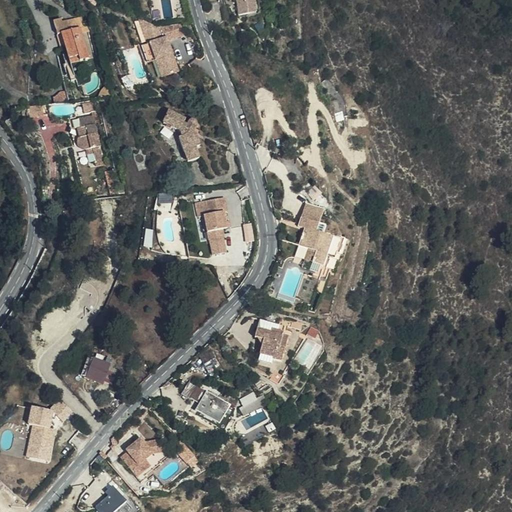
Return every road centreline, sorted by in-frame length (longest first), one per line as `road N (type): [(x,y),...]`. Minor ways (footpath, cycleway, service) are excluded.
road 1 (tertiary): [(38,511),(245,293),(266,259),(258,188),(195,0)]
road 2 (tertiary): [(0,133),(28,176),(35,209),(27,263),(0,310)]
